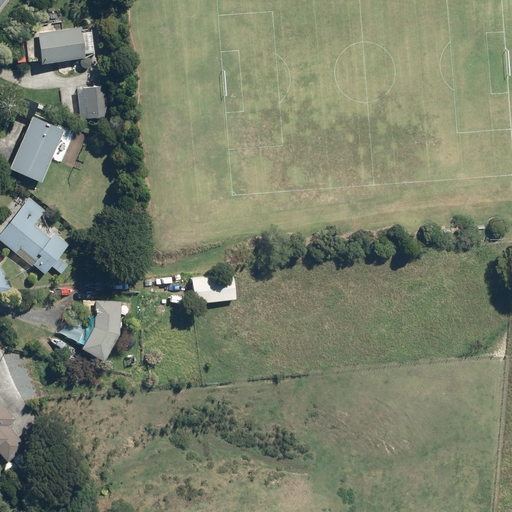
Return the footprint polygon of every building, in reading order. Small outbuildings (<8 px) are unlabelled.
[(38,58),(39,61),(83,56),(83,50),(92,49),(90,31),(80,31),(80,26),(60,28),(60,21),(31,24),(23,34),(24,40),(14,41),(16,60),(38,58)] [(86,116),(86,118),(108,116),(104,87),(76,90),(79,116),(86,116)] [(39,180),(62,128),(29,114),(7,166),(39,180)] [(43,273),(67,243),(53,231),(48,237),(32,224),(44,209),(28,196),(0,229),(0,240),(32,267),(33,265),(43,273)] [(53,262),(59,267),(63,262),(57,257),(53,262)] [(0,290),(11,289),(0,267),(0,290)] [(192,302),(234,297),(231,273),(190,277),(192,302)] [(117,332),(119,299),(93,299),(93,300),(82,300),(81,315),(86,315),(85,324),(75,342),(79,344),(79,346),(101,359),(117,332)] [(14,418),(0,401),(0,454),(6,461),(25,445),(7,424),(14,418)]
